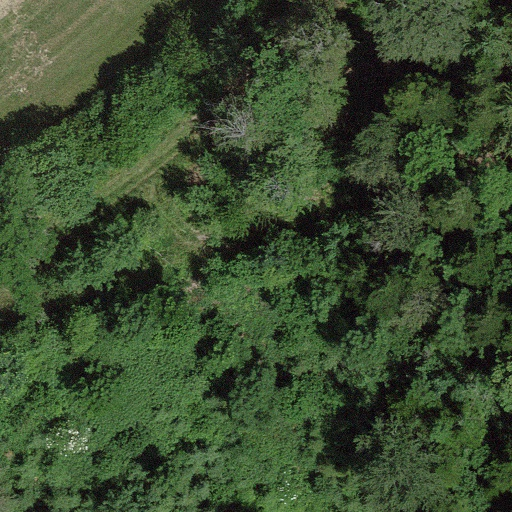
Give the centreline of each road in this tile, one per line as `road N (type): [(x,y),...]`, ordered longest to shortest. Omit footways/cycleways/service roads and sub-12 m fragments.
road 1 (track): [(7,300),(511,186)]
road 2 (track): [(414,0),(0,305)]
